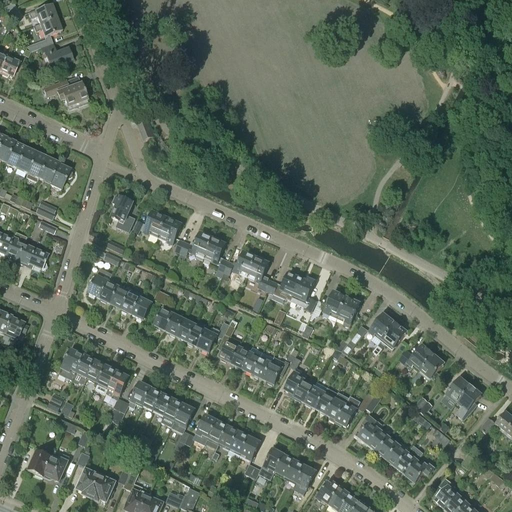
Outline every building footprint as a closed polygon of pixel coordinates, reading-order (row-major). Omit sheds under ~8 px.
[(4,9),(6,15),(17,11),(14,5),(4,9)] [(40,27),(57,20),(52,7),(35,13),(34,13),(28,15),(30,21),(37,19),(39,26),(40,27)] [(20,10),(17,11),(6,15),(11,22),(23,18),(20,10)] [(40,27),(39,26),(33,29),(35,34),(42,32),(45,42),(27,48),(30,54),(40,50),(53,46),(50,38),(62,33),(57,20),(40,27)] [(53,46),(40,50),(42,56),(44,55),(50,71),(73,63),(68,50),(56,55),(53,46)] [(20,63),(7,57),(0,72),(0,73),(0,74),(13,79),(20,63)] [(66,82),(47,90),(43,91),(47,100),(62,95),(67,109),(87,102),(81,86),(69,90),(66,82)] [(144,143),(153,139),(155,139),(149,124),(139,128),(144,143)] [(4,139),(0,146),(0,163),(5,166),(14,146),(11,144),(12,143),(4,139)] [(25,151),(14,146),(5,166),(16,171),(25,151)] [(25,151),(16,171),(27,176),(36,156),(25,151)] [(36,156),(27,176),(25,180),(36,185),(38,181),(47,161),(44,160),(45,158),(38,155),(37,157),(36,156)] [(49,186),(58,166),(58,165),(52,161),(51,163),(47,161),(38,181),(49,186)] [(59,167),(58,166),(49,186),(61,192),(67,180),(68,180),(69,180),(70,180),(71,179),(72,178),(72,177),(72,176),(71,174),(70,173),(59,168),(59,167)] [(14,204),(25,209),(28,204),(23,202),(24,199),(18,196),(17,199),(14,204)] [(137,223),(133,222),(134,221),(127,219),(133,205),(120,200),(119,202),(116,200),(113,207),(116,208),(111,220),(120,224),(121,223),(125,225),(124,226),(134,230),(137,223)] [(56,210),(41,203),(35,215),(50,222),(56,210)] [(8,214),(11,215),(13,211),(2,205),(0,210),(0,214),(6,217),(8,214)] [(144,234),(158,241),(168,219),(161,216),(161,217),(153,214),(144,234)] [(174,222),(168,219),(158,241),(173,247),(182,227),(174,223),(174,222)] [(143,226),(137,223),(134,230),(132,234),(139,237),(143,226)] [(46,225),(43,231),(53,236),(56,230),(46,225)] [(16,234),(14,239),(13,241),(6,257),(10,260),(10,261),(16,264),(24,246),(27,239),(16,234)] [(188,253),(204,261),(214,239),(207,236),(207,238),(200,235),(196,246),(192,244),(190,247),(186,245),(181,256),(179,260),(184,263),(188,253)] [(2,236),(0,240),(0,255),(6,257),(13,241),(14,239),(6,236),(6,237),(2,236)] [(220,242),(214,239),(204,261),(217,266),(226,246),(219,243),(220,242)] [(175,253),(181,256),(186,245),(180,242),(175,253)] [(110,243),(107,249),(123,256),(126,250),(110,243)] [(35,250),(24,246),(16,264),(22,266),(22,265),(28,267),(35,250)] [(35,250),(28,267),(28,266),(41,272),(42,271),(43,272),(45,271),(46,268),(46,267),(45,266),(44,265),(48,256),(35,250)] [(248,280),(257,258),(251,255),(250,257),(244,254),(235,274),(248,280)] [(120,262),(107,255),(104,261),(118,267),(120,262)] [(263,261),(257,258),(248,280),(259,285),(257,289),(268,294),(273,284),(267,282),(268,280),(263,278),(269,265),(262,262),(263,261)] [(221,280),(229,264),(223,262),(216,278),(221,280)] [(229,264),(221,280),(227,283),(234,266),(229,264)] [(99,275),(97,278),(97,279),(95,278),(92,280),(92,282),(94,285),(88,295),(100,301),(110,283),(112,278),(107,275),(105,278),(99,275)] [(288,298),(293,300),(301,281),(289,275),(288,276),(286,275),(284,281),(286,282),(283,288),(273,284),(268,294),(274,297),(277,291),(282,293),(281,296),(287,299),(288,298)] [(307,283),(301,281),(293,300),(291,303),(305,310),(305,311),(311,315),(316,304),(307,300),(315,283),(308,280),(307,283)] [(111,306),(120,288),(110,283),(100,301),(101,302),(100,303),(106,305),(106,304),(111,306)] [(120,288),(111,306),(122,312),(128,299),(131,293),(120,288)] [(196,297),(186,292),(184,298),(187,299),(188,298),(195,301),(196,297)] [(132,317),(141,298),(131,293),(128,299),(122,312),(123,312),(122,313),(127,316),(127,314),(132,317)] [(160,305),(164,295),(158,293),(154,302),(160,305)] [(336,324),(338,319),(347,301),(345,300),(345,298),(340,296),(339,297),(333,294),(322,318),(336,324)] [(169,298),(164,295),(160,305),(165,307),(169,298)] [(197,297),(196,297),(195,301),(194,303),(198,305),(199,303),(206,306),(208,302),(201,299),(197,297)] [(153,304),(141,298),(132,317),(137,319),(137,320),(142,323),(142,322),(144,323),(153,304)] [(349,302),(347,301),(338,319),(346,322),(343,328),(349,330),(360,307),(354,304),(355,303),(349,300),(349,302)] [(160,331),(166,334),(175,315),(163,309),(154,328),(155,329),(155,330),(160,332),(160,331)] [(0,315),(0,336),(3,338),(11,320),(11,319),(1,315),(0,315)] [(185,320),(175,315),(166,334),(170,336),(170,337),(175,340),(175,338),(176,338),(180,331),(185,320)] [(395,326),(394,326),(395,324),(390,320),(389,322),(384,317),(370,335),(373,338),(375,336),(382,342),(390,333),(395,326)] [(24,326),(11,320),(3,338),(16,343),(20,334),(24,336),(28,328),(23,327),(24,326)] [(176,338),(187,344),(196,326),(185,320),(180,331),(176,338)] [(201,328),(196,326),(187,344),(188,345),(187,346),(192,348),(193,347),(198,349),(207,331),(209,327),(203,324),(201,328)] [(224,325),(219,333),(219,334),(224,337),(229,327),(224,325)] [(390,333),(382,342),(393,350),(406,335),(395,326),(390,333)] [(226,364),(230,366),(239,348),(234,345),(233,347),(228,345),(231,340),(230,340),(235,330),(229,327),(224,337),(217,351),(223,354),(220,360),(221,361),(221,362),(226,365),(226,364)] [(273,335),(275,330),(269,327),(266,332),(273,335)] [(306,328),(302,338),(302,339),(308,341),(313,330),(306,328)] [(348,346),(353,350),(367,333),(361,328),(348,346)] [(211,331),(211,333),(207,331),(198,349),(203,352),(202,353),(207,355),(207,354),(209,355),(218,337),(219,334),(219,333),(214,330),(211,331)] [(342,354),(348,346),(343,343),(336,352),(342,354)] [(347,358),(353,350),(348,346),(342,354),(347,358)] [(240,348),(239,348),(230,366),(236,368),(235,370),(240,372),(248,355),(239,350),(240,348)] [(382,351),(377,348),(372,354),(377,358),(382,351)] [(412,370),(418,375),(433,358),(432,357),(433,355),(428,351),(427,352),(422,348),(413,359),(406,352),(398,362),(408,369),(409,367),(412,370)] [(251,376),(262,355),(251,349),(248,355),(240,372),(240,371),(251,376)] [(0,358),(6,361),(9,355),(0,351),(0,358)] [(59,376),(66,380),(65,382),(68,384),(69,382),(73,383),(85,358),(78,355),(78,356),(71,352),(71,353),(70,353),(68,353),(67,355),(68,357),(68,358),(59,376)] [(273,360),(262,355),(251,376),(253,377),(253,378),(257,380),(258,379),(262,381),(270,365),(271,366),(271,364),(273,360)] [(288,398),(294,401),(303,384),(307,378),(301,375),(302,373),(296,370),(303,358),(298,356),(295,360),(290,369),(295,372),(284,392),(289,395),(288,398)] [(290,369),(295,360),(289,357),(285,366),(290,369)] [(95,363),(85,358),(73,383),(77,385),(80,378),(86,382),(95,363)] [(433,358),(418,375),(429,384),(431,381),(433,382),(437,376),(436,375),(444,366),(433,358)] [(95,363),(86,382),(97,387),(106,369),(106,368),(106,367),(101,365),(101,366),(95,363)] [(270,365),(262,381),(268,384),(267,385),(272,388),(272,387),(274,387),(282,372),(276,368),(277,366),(271,364),(271,366),(270,365)] [(116,374),(106,369),(97,387),(108,392),(116,374)] [(389,371),(386,376),(392,380),(395,376),(389,371)] [(114,424),(123,404),(118,401),(129,380),(123,377),(124,376),(119,374),(118,375),(116,374),(108,392),(106,397),(117,403),(114,410),(114,411),(109,422),(114,424)] [(456,406),(471,390),(470,389),(471,389),(465,384),(464,386),(459,382),(456,386),(454,384),(449,390),(451,392),(446,398),(456,406)] [(314,390),(303,384),(294,401),(300,404),(300,403),(305,406),(314,390)] [(315,411),(324,396),(327,390),(317,384),(314,390),(305,406),(306,406),(305,407),(310,410),(311,409),(315,411)] [(129,406),(123,404),(114,424),(120,427),(128,408),(134,411),(136,406),(142,409),(151,391),(150,390),(151,389),(146,387),(145,388),(140,385),(129,406)] [(481,398),(471,390),(456,406),(454,408),(460,413),(457,417),(464,422),(474,409),(473,408),(481,398)] [(161,396),(151,391),(142,409),(153,414),(161,396)] [(334,401),(326,417),(331,420),(330,422),(335,425),(345,407),(349,400),(338,395),(334,401)] [(161,396),(153,414),(163,420),(172,401),(172,400),(167,397),(166,398),(161,396)] [(334,401),(324,396),(315,411),(320,414),(320,415),(325,417),(325,416),(326,417),(334,401)] [(58,413),(58,414),(63,405),(62,404),(64,401),(54,397),(48,409),(58,414),(58,413)] [(365,410),(373,400),(368,397),(359,409),(364,413),(366,411),(365,410)] [(350,398),(349,400),(345,407),(335,425),(341,428),(342,427),(347,429),(361,404),(350,398)] [(413,409),(419,414),(427,404),(422,399),(413,409)] [(377,403),(373,400),(365,410),(366,411),(371,415),(378,405),(381,408),(384,404),(379,400),(377,403)] [(183,406),(172,401),(163,420),(174,425),(183,406)] [(403,412),(407,407),(403,403),(399,409),(403,412)] [(432,408),(427,404),(419,414),(424,418),(432,408)] [(184,434),(186,431),(195,413),(189,410),(189,409),(185,406),(184,407),(183,406),(174,425),(171,430),(183,436),(184,434)] [(71,412),(64,409),(61,415),(68,419),(71,412)] [(488,420),(480,431),(487,437),(495,427),(511,440),(511,418),(506,414),(495,426),(488,420)] [(195,439),(194,441),(199,444),(202,439),(208,442),(217,423),(217,422),(212,420),(211,421),(206,418),(195,439)] [(376,425),(372,422),(369,419),(363,427),(366,429),(358,439),(367,447),(369,446),(381,432),(384,428),(378,423),(376,425)] [(426,422),(422,419),(417,424),(421,428),(426,422)] [(64,432),(67,424),(57,420),(54,427),(64,432)] [(227,428),(217,423),(208,442),(205,447),(216,452),(218,447),(227,428)] [(437,429),(445,436),(449,430),(441,424),(437,429)] [(227,428),(218,447),(229,452),(238,434),(237,433),(238,432),(233,430),(233,431),(227,428)] [(136,431),(131,443),(137,446),(143,434),(136,431)] [(390,439),(381,432),(369,446),(367,447),(377,455),(390,439)] [(85,449),(91,436),(84,433),(78,446),(85,449)] [(189,436),(184,434),(183,436),(180,443),(184,445),(189,436)] [(248,439),(238,434),(229,452),(239,458),(248,439)] [(436,440),(446,448),(450,443),(440,435),(437,440),(436,440)] [(195,439),(189,436),(184,445),(190,448),(194,441),(195,439)] [(148,452),(150,446),(152,442),(142,437),(138,447),(148,452)] [(248,439),(239,458),(246,461),(251,464),(260,445),(255,442),(255,441),(251,439),(250,440),(248,439)] [(377,455),(386,463),(399,447),(390,439),(377,455)] [(446,448),(436,440),(433,444),(437,448),(442,452),(446,448)] [(408,455),(399,447),(386,463),(395,470),(408,455)] [(44,479),(52,460),(45,457),(47,452),(39,449),(29,473),(44,479)] [(145,459),(155,464),(160,454),(150,449),(145,459)] [(395,470),(404,478),(417,462),(422,456),(413,449),(408,455),(395,470)] [(274,475),(283,457),(278,454),(278,453),(272,450),(268,456),(270,457),(263,471),(268,473),(274,475)] [(55,453),(52,460),(44,479),(50,482),(51,482),(52,481),(53,480),(59,483),(70,459),(55,453)] [(89,459),(82,456),(78,466),(85,468),(89,459)] [(468,456),(464,462),(472,469),(473,468),(476,463),(468,456)] [(283,457),(274,475),(284,481),(294,463),(294,462),(294,461),(290,459),(289,460),(283,457)] [(434,472),(429,468),(425,465),(424,467),(417,462),(404,478),(415,486),(423,476),(428,479),(434,472)] [(469,473),(472,469),(464,462),(461,467),(469,473)] [(305,468),(294,463),(284,481),(295,487),(305,468)] [(250,479),(254,469),(250,467),(245,476),(250,479)] [(305,468),(295,487),(301,490),(301,491),(306,493),(316,474),(311,471),(311,470),(307,468),(306,469),(305,468)] [(147,499),(149,499),(151,494),(133,487),(140,472),(133,469),(130,477),(129,477),(125,486),(125,487),(124,490),(133,494),(124,511),(141,511),(143,509),(147,499)] [(260,472),(254,469),(250,479),(256,482),(260,472)] [(91,501),(100,478),(86,472),(77,492),(84,495),(83,497),(91,501)] [(125,486),(129,477),(123,474),(119,484),(125,486)] [(498,488),(503,483),(494,476),(490,481),(498,488)] [(115,485),(100,478),(91,501),(99,504),(100,502),(107,505),(115,485)] [(322,503),(328,507),(340,491),(339,490),(340,489),(330,482),(317,501),(321,505),(322,503)] [(444,511),(457,497),(451,492),(457,486),(454,483),(440,497),(435,503),(444,511)] [(504,483),(503,483),(498,488),(499,489),(500,488),(503,491),(507,486),(504,483)] [(189,491),(185,500),(180,511),(183,511),(191,511),(199,495),(189,491)] [(340,511),(350,498),(340,491),(328,507),(334,511),(340,511)] [(180,511),(185,500),(178,497),(177,499),(170,495),(166,505),(180,511)] [(444,511),(459,511),(466,505),(457,497),(444,511)] [(355,511),(360,505),(350,498),(340,511),(355,511)] [(149,499),(147,499),(143,509),(141,511),(160,511),(163,506),(149,499)] [(258,505),(253,503),(250,509),(255,511),(258,505)]
